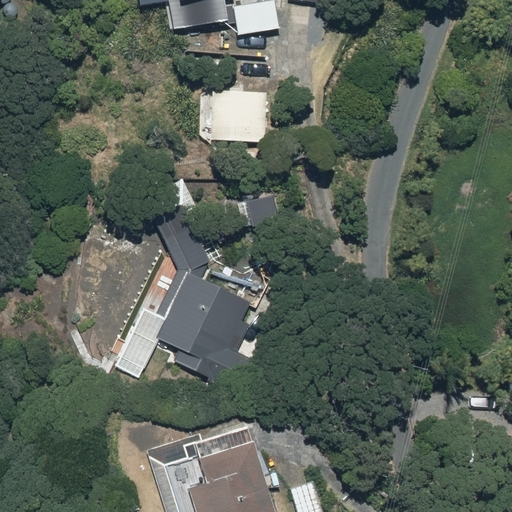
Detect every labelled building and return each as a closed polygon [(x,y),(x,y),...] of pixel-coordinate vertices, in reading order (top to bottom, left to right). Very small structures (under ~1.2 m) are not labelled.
[(171,0),(177,32),(229,24),(225,0),(171,0)] [(274,1),(235,7),(239,34),(279,28),(274,1)] [(211,95),(210,144),(266,145),(267,96),(211,95)] [(271,196),(246,202),(251,226),(277,221),(271,196)] [(180,279),(210,266),(192,225),(162,239),(180,279)] [(241,324),(249,307),(188,276),(157,340),(181,352),(176,362),(214,381),(210,389),(234,401),(266,337),(241,324)] [(273,511),(249,430),(196,447),(209,489),(190,495),(194,511),(273,511)] [(326,511),(315,478),(289,487),(296,511),(326,511)]
